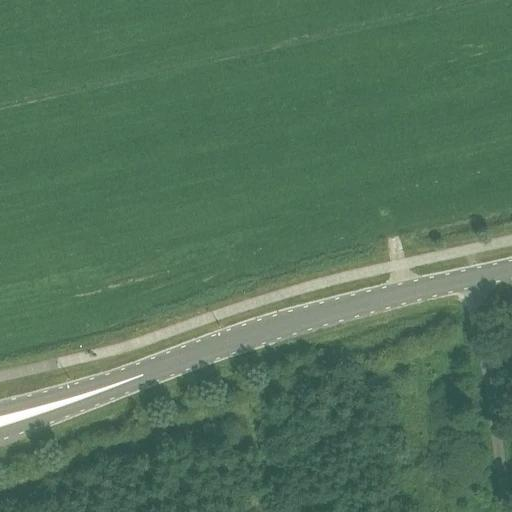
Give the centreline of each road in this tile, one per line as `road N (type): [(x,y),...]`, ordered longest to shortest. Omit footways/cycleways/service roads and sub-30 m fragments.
road 1 (secondary): [(87,397),(220,343),(511,269)]
road 2 (track): [(508,511),(473,278)]
